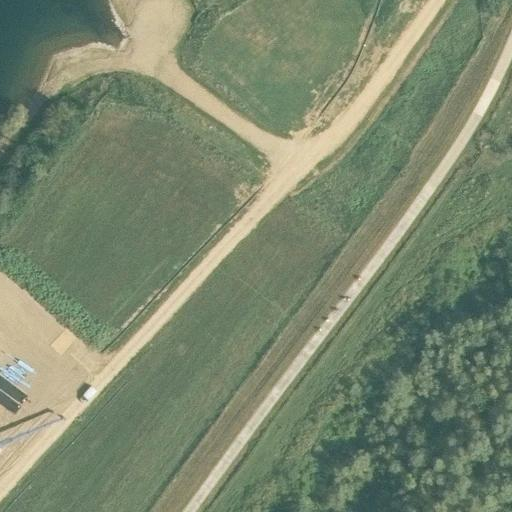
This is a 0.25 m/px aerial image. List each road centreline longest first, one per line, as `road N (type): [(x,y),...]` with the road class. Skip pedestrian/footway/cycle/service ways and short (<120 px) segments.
road 1 (track): [(438,0),(333,144),(288,152),(141,60)]
road 2 (track): [(122,0),(137,18),(141,60),(71,73),(0,171)]
